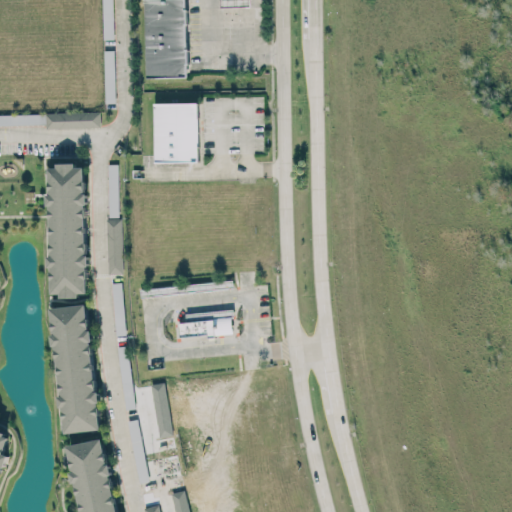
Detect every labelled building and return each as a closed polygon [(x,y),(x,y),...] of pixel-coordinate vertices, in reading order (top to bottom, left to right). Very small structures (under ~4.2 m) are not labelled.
[(113,0),(103,0),(104,33),(114,32),(113,0)] [(145,0),(147,77),(188,77),(187,0),(145,0)] [(106,103),(117,103),(115,50),(104,50),(106,103)] [(200,161),(199,102),(155,103),(155,162),(200,161)] [(47,112),(47,128),(101,127),(101,111),(47,112)] [(0,124),(46,124),(46,114),(0,114),(0,124)] [(120,216),(119,163),(109,164),(109,217),(120,216)] [(52,296),(81,296),(81,293),(89,293),(86,166),(77,166),(77,164),(50,165),(52,296)] [(124,273),(122,218),(107,219),(108,273),(124,273)] [(115,335),(125,335),(124,282),(113,282),(115,335)] [(53,307),(65,433),(101,429),(89,304),(53,307)] [(180,337),(235,333),(232,309),(203,312),(203,320),(179,322),(180,337)] [(136,408),(128,345),(117,346),(126,409),(136,408)] [(129,420),(139,483),(150,481),(139,418),(129,420)] [(10,433),(0,430),(0,465),(7,467),(10,455),(6,454),(10,433)] [(69,445),(81,511),(118,511),(105,438),(69,445)]
